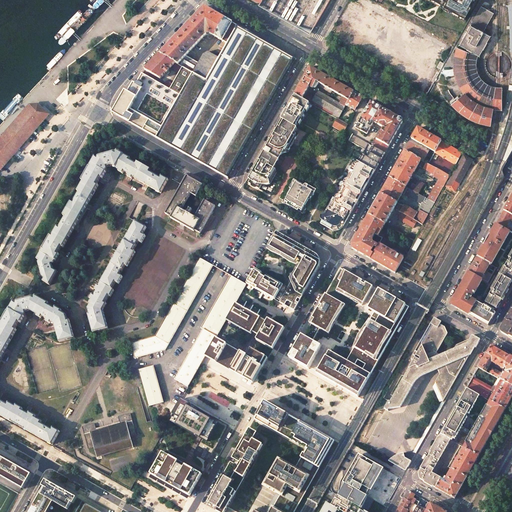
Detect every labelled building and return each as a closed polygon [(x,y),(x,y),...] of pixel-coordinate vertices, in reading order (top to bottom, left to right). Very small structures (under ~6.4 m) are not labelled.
[(97,0),(95,3),(94,5),(94,8),(97,9),(100,8),(107,0),(97,0)] [(430,0),(437,4),(464,18),(474,0),(430,0)] [(494,13),(481,6),(471,24),(484,31),(494,13)] [(237,26),(204,7),(181,31),(160,54),(175,62),(176,63),(183,67),(206,80),(219,58),(208,52),(203,54),(198,63),(186,56),(206,35),(211,34),(227,43),(237,26)] [(91,9),(89,10),(60,39),(58,41),(59,44),(61,46),(64,45),(93,15),(94,12),(93,9),(91,9)] [(490,36),(471,25),(459,44),(479,56),(490,36)] [(296,59),(237,26),(227,43),(219,58),(206,80),(183,67),(179,72),(172,84),(170,89),(164,85),(142,73),(118,116),(130,123),(131,124),(132,123),(140,128),(154,135),(165,142),(176,148),(189,155),(203,163),(226,176),(226,177),(228,179),(296,59)] [(219,43),(215,40),(210,49),(214,51),(219,43)] [(462,113),(467,116),(472,119),(476,121),(482,123),(487,124),(490,125),(492,109),(501,110),(502,88),(499,87),(498,87),(496,87),(494,86),(492,85),(490,85),(488,83),(487,83),(485,82),(483,81),(480,78),(478,76),(477,74),(476,70),(475,68),(475,66),(475,65),(475,62),(475,61),(476,58),(477,56),(456,47),(453,57),(453,66),(454,74),(456,80),(457,85),(461,91),(453,97),(448,90),(444,92),(447,95),(446,96),(453,103),(452,104),(454,106),(458,110),(462,113)] [(175,62),(160,54),(145,70),(160,79),(175,62)] [(183,67),(176,63),(173,69),(179,72),(183,67)] [(337,118),(338,119),(346,105),(353,92),(337,82),(310,67),(295,94),(310,103),(337,118)] [(362,97),(353,92),(346,105),(355,110),(362,97)] [(310,103),(295,94),(281,119),(282,119),(294,126),(299,119),(300,120),(306,110),(304,109),(306,107),(308,106),(310,103)] [(385,153),(403,122),(402,122),(402,121),(402,120),(402,119),(371,101),(356,128),(367,134),(374,122),(383,128),(382,131),(380,130),(377,131),(372,140),(368,144),(385,153)] [(27,108),(41,124),(49,114),(45,111),(43,109),(42,108),(38,105),(30,105),(29,106),(27,108)] [(306,110),(300,120),(302,121),(310,107),(308,106),(306,107),(304,109),(306,110)] [(41,124),(27,108),(10,127),(0,139),(0,171),(7,163),(11,158),(15,154),(16,152),(25,142),(36,130),(41,124)] [(338,119),(337,118),(332,126),(342,131),(342,130),(345,131),(348,125),(338,120),(338,119)] [(282,119),(267,147),(280,155),(282,154),(284,153),(286,152),(288,152),(290,148),(290,147),(289,145),(293,139),(294,139),(295,139),(298,133),(295,131),(297,128),(294,126),(282,119)] [(441,142),(418,128),(411,139),(435,153),(441,142)] [(368,144),(352,135),(349,140),(365,149),(368,144)] [(435,153),(411,139),(409,144),(405,151),(421,160),(423,161),(429,164),(435,153)] [(462,154),(441,142),(435,153),(429,164),(432,166),(438,155),(456,165),(462,154)] [(368,144),(365,149),(363,154),(366,155),(364,158),(361,164),(359,163),(356,161),(356,162),(358,163),(374,172),(385,153),(368,144)] [(280,155),(267,147),(261,156),(275,164),(276,162),(276,160),(277,158),(278,157),(279,156),(280,155)] [(113,152),(97,156),(96,158),(94,156),(90,163),(91,164),(104,171),(106,167),(111,165),(113,165),(116,166),(123,154),(116,150),(115,153),(113,152)] [(421,160),(405,151),(390,178),(406,187),(421,160)] [(135,163),(129,160),(130,158),(123,154),(116,166),(115,168),(119,170),(118,171),(122,173),(123,171),(128,174),(127,176),(131,178),(132,177),(133,176),(136,177),(143,165),(136,161),(135,163)] [(261,156),(250,177),(251,179),(249,182),(253,185),(253,184),(256,186),(256,187),(260,189),(263,183),(266,185),(267,185),(268,185),(270,184),(270,183),(277,172),(276,170),(275,168),(275,166),(275,164),(261,156)] [(472,161),(463,156),(448,183),(457,188),(472,161)] [(429,164),(423,161),(420,167),(434,174),(434,175),(439,178),(433,190),(418,181),(416,185),(413,183),(410,189),(435,203),(450,176),(432,166),(429,164)] [(361,195),(374,172),(358,163),(356,162),(353,167),(349,166),(348,169),(351,171),(349,174),(352,175),(353,178),(352,179),(347,177),(344,183),(341,181),(339,184),(342,186),(341,188),(342,192),(343,191),(346,193),(347,196),(350,198),(353,196),(354,194),(359,196),(360,196),(361,196),(361,195)] [(88,172),(85,176),(83,175),(81,180),(82,181),(83,181),(82,184),(92,191),(94,192),(98,185),(96,184),(100,178),(102,179),(105,172),(104,171),(91,164),(90,167),(89,166),(86,171),(88,172)] [(139,181),(156,191),(157,189),(161,191),(167,179),(161,175),(160,177),(149,171),(150,169),(143,165),(136,177),(140,180),(139,181)] [(179,224),(182,226),(183,225),(193,230),(194,229),(199,232),(215,205),(204,199),(194,216),(190,214),(190,212),(191,209),(188,208),(187,210),(185,211),(181,208),(190,193),(196,196),(202,185),(198,182),(195,180),(191,178),(186,175),(185,177),(186,180),(181,183),(164,213),(170,216),(169,218),(179,223),(179,224)] [(406,187),(390,178),(381,194),(397,203),(406,187)] [(291,189),(288,195),(289,196),(285,201),(286,202),(285,203),(301,212),(302,210),(306,205),(312,195),(313,196),(317,190),(309,185),(308,185),(307,184),(306,184),(305,185),(303,187),(301,186),(298,182),(294,180),(290,188),(291,189)] [(78,191),(72,202),(70,201),(66,208),(78,215),(81,212),(82,212),(92,195),(90,194),(92,191),(82,184),(80,184),(76,191),(78,191)] [(410,189),(408,188),(404,194),(422,204),(417,214),(403,206),(400,212),(401,213),(423,224),(435,203),(410,189)] [(342,192),(339,197),(343,199),(346,199),(349,200),(349,203),(348,206),(352,208),(352,209),(353,210),(352,210),(352,211),(361,195),(361,196),(360,196),(359,196),(354,194),(353,196),(350,198),(347,196),(346,193),(343,191),(342,192)] [(511,193),(502,211),(511,215),(511,193)] [(397,203),(381,194),(369,215),(385,224),(397,203)] [(343,228),(348,218),(350,216),(352,211),(352,210),(353,210),(352,209),(352,208),(348,206),(349,203),(349,200),(346,199),(343,199),(339,197),(338,196),(336,197),(335,198),(332,197),(330,200),(332,201),(329,206),(330,206),(326,214),(322,215),(321,216),(321,217),(321,218),(322,219),(322,220),(323,220),(321,223),(334,230),(335,227),(340,226),(343,228)] [(439,210),(435,207),(430,216),(434,218),(439,210)] [(64,216),(58,227),(56,226),(52,232),(54,233),(65,240),(66,236),(68,237),(78,220),(76,219),(78,215),(66,208),(63,215),(64,216)] [(510,231),(511,232),(511,215),(502,211),(496,224),(510,231)] [(423,224),(401,213),(399,217),(399,219),(413,227),(411,231),(397,223),(395,224),(393,228),(414,240),(423,224)] [(385,224),(369,215),(361,228),(375,235),(383,238),(384,239),(385,236),(380,233),(385,224)] [(132,250),(138,241),(140,243),(145,236),(142,234),(145,227),(136,222),(134,225),(132,224),(118,248),(120,249),(118,252),(130,259),(135,252),(132,250)] [(477,257),(491,265),(497,254),(501,247),(510,231),(496,224),(477,257)] [(355,250),(371,259),(378,246),(374,244),(373,240),(375,235),(361,228),(353,243),(355,250)] [(414,240),(393,228),(387,232),(385,236),(384,239),(407,252),(414,240)] [(316,254),(276,232),(268,246),(301,265),(288,288),(267,276),(265,278),(261,276),(262,273),(255,269),(248,283),(247,283),(247,284),(294,311),(319,266),(320,262),(320,261),(319,258),(318,257),(316,254)] [(49,240),(46,245),(44,244),(41,249),(43,250),(41,252),(53,259),(55,260),(59,254),(57,252),(61,247),(62,247),(66,240),(65,240),(54,233),(52,236),(50,235),(49,235),(47,239),(49,240)] [(414,251),(420,241),(416,239),(410,249),(414,251)] [(386,248),(379,244),(378,246),(371,259),(395,273),(404,258),(390,250),(390,249),(386,247),(386,248)] [(511,251),(509,257),(510,258),(505,267),(504,266),(491,289),(492,290),(485,302),(496,309),(501,299),(503,300),(507,293),(509,289),(508,288),(511,280),(511,251)] [(37,262),(42,276),(42,277),(44,278),(43,281),(49,284),(56,272),(54,271),(53,268),(51,263),(53,259),(41,252),(40,252),(36,258),(38,260),(37,262)] [(119,274),(124,265),(126,267),(130,259),(118,252),(116,256),(114,255),(101,278),(102,279),(101,283),(110,288),(114,282),(117,284),(121,276),(119,274)] [(433,257),(430,255),(419,275),(422,277),(433,257)] [(153,336),(146,337),(133,340),(136,353),(136,357),(166,349),(214,265),(199,256),(153,336)] [(483,279),(488,283),(496,268),(491,265),(477,257),(469,272),(483,279)] [(409,307),(379,290),(370,305),(364,302),(373,286),(340,268),(309,323),(319,328),(312,341),(302,335),(289,358),(309,369),(322,346),(329,351),(316,373),(358,397),(409,307)] [(469,272),(450,304),(469,315),(477,302),(472,299),(473,298),(471,297),(473,293),(474,294),(483,279),(469,272)] [(216,338),(224,325),(226,320),(228,318),(236,304),(247,284),(247,283),(232,275),(202,327),(204,328),(176,378),(189,386),(206,356),(216,338)] [(104,302),(107,296),(109,296),(113,290),(110,288),(101,283),(99,286),(97,285),(96,284),(94,288),(95,290),(93,294),(91,293),(88,297),(90,298),(91,299),(89,302),(101,309),(105,303),(104,302)] [(31,295),(16,299),(15,301),(13,300),(9,306),(22,314),(24,310),(30,308),(32,307),(35,309),(41,297),(35,293),(34,295),(32,294),(31,295)] [(54,306),(47,302),(48,301),(41,297),(35,309),(36,310),(35,313),(40,316),(41,314),(46,317),(45,319),(50,322),(50,321),(51,319),(54,321),(60,309),(61,308),(55,305),(54,306)] [(86,314),(91,332),(106,328),(101,309),(89,302),(87,305),(89,310),(87,311),(88,313),(86,314)] [(488,326),(496,313),(494,312),(490,309),(491,307),(486,305),(485,307),(477,302),(469,315),(488,326)] [(256,340),(273,349),(284,328),(268,319),(267,321),(247,310),(243,308),(244,308),(236,304),(228,318),(253,332),(259,336),(256,340)] [(14,328),(18,320),(20,321),(24,315),(22,314),(9,306),(0,321),(0,324),(1,325),(14,333),(16,329),(14,328)] [(73,334),(69,317),(67,318),(66,312),(60,309),(54,321),(54,322),(59,340),(68,338),(67,336),(73,334)] [(511,310),(502,327),(504,334),(508,337),(511,338),(511,310)] [(251,334),(253,332),(228,318),(226,320),(251,334)] [(417,378),(438,369),(440,375),(435,383),(444,403),(452,390),(451,388),(457,377),(456,376),(450,364),(467,357),(469,356),(475,346),(476,347),(479,341),(478,339),(472,335),(470,339),(465,341),(456,345),(453,351),(442,356),(437,353),(448,333),(445,327),(440,324),(442,322),(434,318),(415,351),(412,356),(412,357),(411,358),(411,359),(411,360),(413,361),(389,402),(389,401),(384,409),(388,411),(389,409),(401,407),(417,378)] [(0,356),(14,333),(1,325),(0,325),(0,356)] [(254,382),(267,358),(251,349),(247,356),(216,338),(206,356),(254,382)] [(491,346),(484,358),(491,361),(503,368),(504,367),(510,356),(504,353),(497,349),(491,346)] [(511,357),(510,356),(504,367),(507,368),(505,372),(506,372),(501,380),(511,385),(511,357)] [(484,358),(478,368),(485,371),(491,361),(484,358)] [(141,377),(155,373),(154,366),(139,370),(141,377)] [(473,377),(492,388),(498,378),(489,374),(485,371),(478,368),(476,372),(473,377)] [(493,368),(489,374),(498,378),(501,373),(493,368)] [(141,377),(148,406),(163,402),(155,373),(141,377)] [(492,388),(473,377),(469,384),(467,388),(480,395),(486,399),(492,388)] [(511,385),(501,380),(490,401),(505,410),(511,399),(511,397),(511,385)] [(460,445),(464,447),(466,443),(484,412),(488,405),(487,405),(487,406),(486,405),(469,435),(467,434),(467,433),(462,430),(461,431),(460,430),(467,417),(466,416),(467,413),(469,414),(480,395),(467,388),(441,434),(448,438),(460,445)] [(182,399),(169,421),(181,427),(186,417),(203,427),(210,415),(182,399)] [(0,415),(7,420),(15,407),(8,403),(7,405),(0,400),(0,415)] [(319,468),(335,441),(311,428),(265,401),(258,413),(255,419),(268,427),(301,446),(306,448),(301,457),(319,468)] [(466,443),(464,447),(479,456),(491,434),(505,410),(490,401),(487,405),(488,405),(493,408),(489,416),(471,446),(466,443)] [(7,420),(27,431),(35,418),(36,416),(29,412),(28,414),(21,410),(22,409),(16,405),(15,407),(7,420)] [(488,405),(484,412),(484,413),(489,416),(493,408),(488,405)] [(484,412),(466,443),(471,446),(489,416),(484,413),(484,412)] [(83,426),(87,440),(89,449),(94,448),(97,457),(133,447),(131,438),(137,436),(131,414),(118,418),(120,423),(121,422),(122,424),(95,432),(95,429),(96,429),(96,424),(96,422),(83,426)] [(186,417),(181,427),(202,439),(214,417),(210,415),(203,427),(186,417)] [(229,426),(214,417),(202,439),(193,454),(208,463),(229,426)] [(52,430),(40,424),(41,422),(35,418),(27,431),(52,446),(60,432),(53,428),(52,430)] [(237,491),(245,478),(247,478),(267,445),(257,439),(260,433),(252,428),(207,505),(219,511),(227,511),(239,492),(237,491)] [(443,476),(453,459),(456,454),(460,445),(448,438),(441,434),(436,443),(425,462),(419,472),(421,480),(436,488),(443,476)] [(464,447),(451,469),(467,477),(473,466),(479,456),(464,447)] [(202,474),(162,451),(150,473),(190,496),(202,474)] [(31,472),(0,453),(0,477),(21,489),(31,472)] [(389,461),(405,470),(407,466),(408,466),(411,461),(405,457),(404,453),(402,453),(400,454),(399,454),(397,455),(395,456),(394,457),(392,458),(391,459),(390,460),(389,461)] [(361,456),(346,484),(366,496),(382,468),(361,456)] [(294,511),(319,468),(301,457),(295,467),(290,465),(278,457),(263,484),(280,494),(269,511),(264,511),(251,505),(246,511),(294,511)] [(382,468),(366,496),(374,500),(384,506),(400,478),(382,468)] [(443,476),(436,488),(455,499),(461,488),(467,477),(451,469),(446,478),(443,476)] [(48,511),(54,502),(55,500),(69,508),(72,503),(74,504),(77,498),(66,491),(54,484),(46,480),(45,481),(32,504),(27,511),(48,511)] [(367,511),(374,500),(366,496),(346,484),(345,490),(346,490),(342,497),(367,511)] [(409,491),(405,498),(417,505),(418,504),(419,502),(413,498),(415,495),(412,493),(409,491)] [(367,511),(342,497),(339,496),(337,495),(331,505),(338,508),(338,509),(343,511),(347,511),(349,509),(353,511),(367,511)] [(413,511),(417,505),(405,498),(400,506),(408,510),(411,511),(413,511)] [(69,508),(55,500),(54,502),(68,510),(69,508)] [(336,511),(338,509),(338,508),(331,505),(328,502),(322,511),(336,511)] [(101,511),(86,503),(80,511),(101,511)]
